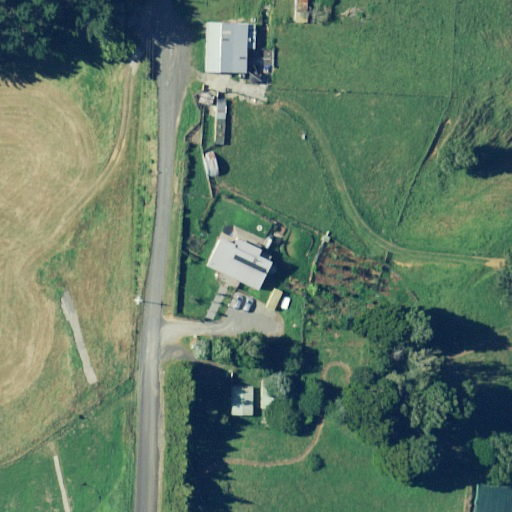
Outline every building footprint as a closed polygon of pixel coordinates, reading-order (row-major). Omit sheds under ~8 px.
[(307,0),(293,0),(293,23),(306,24),(307,0)] [(243,24),(203,23),(202,73),(242,74),(243,49),(252,50),(252,29),(243,29),(243,24)] [(224,93),(215,93),(212,144),(221,145),(224,93)] [(256,250),(219,233),(204,267),(254,291),(267,261),(253,255),(256,250)] [(251,388),(230,387),(228,416),(249,417),(251,388)] [(279,396),(258,395),(257,410),(278,412),(279,396)] [(511,511),(511,490),(476,487),(473,511),(511,511)]
